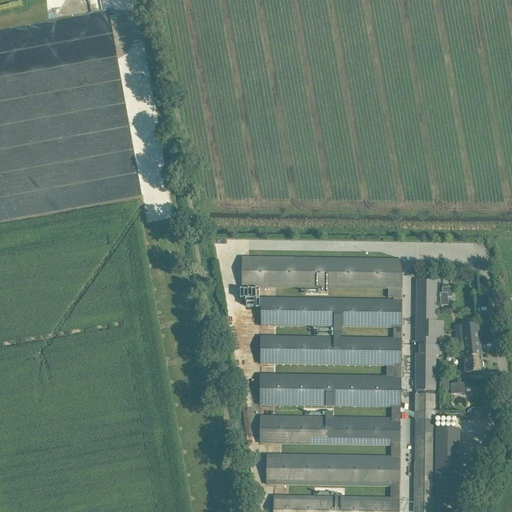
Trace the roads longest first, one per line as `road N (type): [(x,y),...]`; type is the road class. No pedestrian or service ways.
road 1 (track): [(171,198),(228,511)]
road 2 (track): [(171,198),(135,0)]
road 3 (track): [(0,232),(171,198)]
